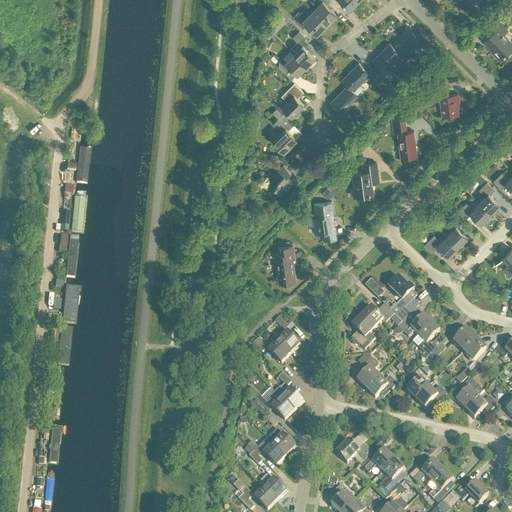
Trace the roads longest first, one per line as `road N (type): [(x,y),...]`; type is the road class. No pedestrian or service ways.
road 1 (unclassified): [(52,127),(57,167),(21,511)]
road 2 (residential): [(321,405),(317,294),(384,228)]
road 3 (residential): [(403,0),(327,54),(317,137),(304,152)]
road 4 (residential): [(321,405),(490,440),(507,452)]
road 5 (residential): [(384,228),(510,99)]
road 6 (track): [(98,0),(87,78),(52,127)]
road 7 (residential): [(413,0),(510,99)]
